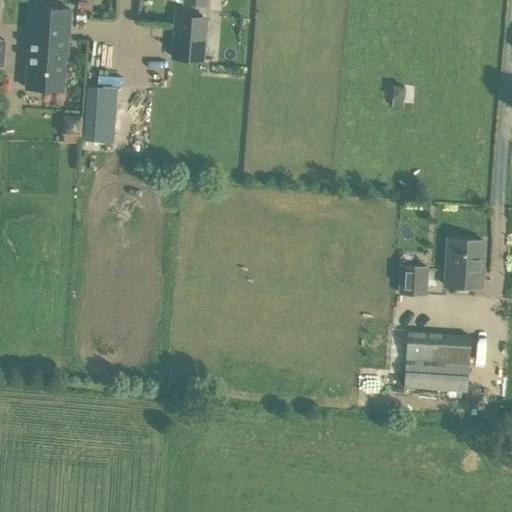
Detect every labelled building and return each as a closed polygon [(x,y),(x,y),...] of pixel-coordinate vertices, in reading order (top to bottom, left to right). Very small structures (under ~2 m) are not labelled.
[(69,9),(29,6),(27,38),(30,38),(26,88),(61,90),(65,40),(67,40),(69,9)] [(204,20),(175,18),(172,59),(201,61),(204,20)] [(89,114),(89,101),(66,100),(66,113),(89,114)] [(447,239),(444,286),(479,289),(483,241),(447,239)] [(400,264),(397,292),(423,294),(424,266),(400,264)] [(408,328),(404,386),(468,390),(472,332),(408,328)] [(0,359),(8,360),(9,337),(0,336),(0,359)]
